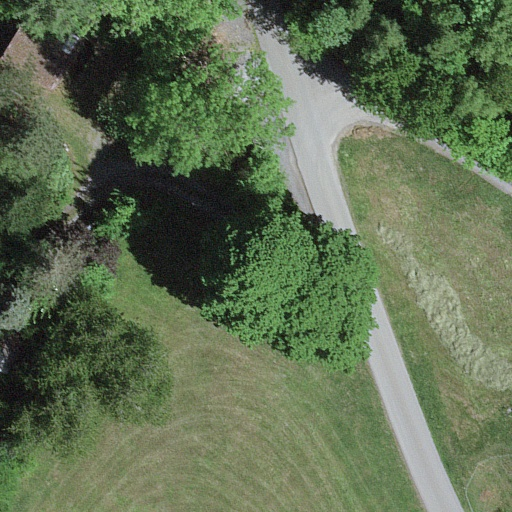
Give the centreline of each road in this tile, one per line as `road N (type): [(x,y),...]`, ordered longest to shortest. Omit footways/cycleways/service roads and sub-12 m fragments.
road 1 (unclassified): [(445,511),(261,0)]
road 2 (track): [(302,109),(359,102),(413,122),(511,180)]
